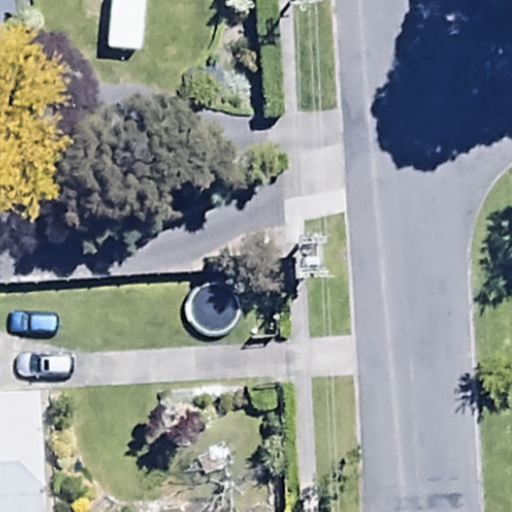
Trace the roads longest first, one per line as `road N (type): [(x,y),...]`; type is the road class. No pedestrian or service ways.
road 1 (residential): [(403,511),(371,94)]
road 2 (residential): [(511,86),(371,94)]
